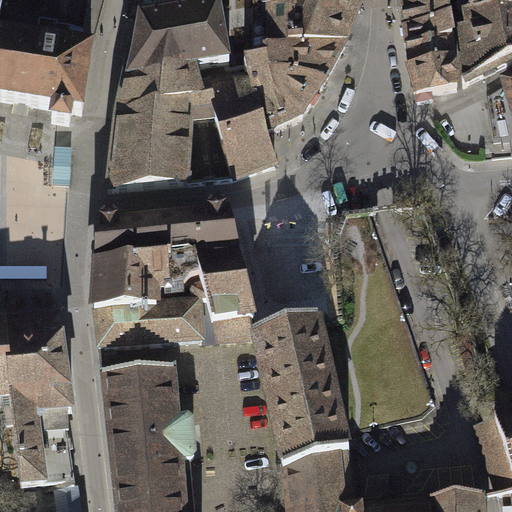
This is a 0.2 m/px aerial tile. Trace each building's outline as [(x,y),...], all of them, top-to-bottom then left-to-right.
[(4,0),(4,2),(0,27),(0,34),(85,48),(91,0),(4,0)] [(254,0),(253,56),(267,54),(269,11),(264,11),(265,0),(254,0)] [(265,0),(264,11),(269,11),(309,12),(314,0),(335,0),(361,11),(362,0),(265,0)] [(267,54),(345,51),(361,11),(335,0),(314,0),(309,12),(269,11),(267,54)] [(446,0),(398,0),(402,14),(448,6),(446,0)] [(511,0),(469,0),(471,15),(511,14),(511,0)] [(140,23),(129,79),(195,71),(230,66),(220,6),(141,20),(140,23)] [(448,6),(402,14),(404,32),(449,26),(448,6)] [(511,65),(511,14),(471,15),(456,18),(464,89),(511,65)] [(449,26),(404,32),(408,53),(453,46),(449,26)] [(0,34),(0,102),(51,112),(49,124),(73,128),(74,116),(84,118),(95,49),(85,48),(0,34)] [(453,46),(408,53),(411,74),(455,66),(453,46)] [(345,51),(267,54),(267,64),(270,77),(325,86),(345,51)] [(245,69),(247,80),(253,99),(258,97),(265,137),(303,121),(275,95),(270,77),(267,64),(245,69)] [(459,92),(455,66),(411,74),(419,106),(433,103),(432,96),(459,92)] [(109,191),(110,195),(188,188),(192,124),(216,121),(208,92),(199,93),(195,71),(129,79),(118,118),(114,154),(109,191)] [(325,86),(270,77),(275,95),(303,121),(325,86)] [(253,99),(247,80),(208,92),(216,121),(233,182),(277,170),(265,137),(258,97),(253,99)] [(511,84),(488,96),(495,158),(511,156),(511,84)] [(74,150),(55,149),(55,159),(55,164),(54,186),(71,187),(73,160),(74,150)] [(99,230),(97,268),(199,262),(239,257),(229,219),(225,219),(224,215),(221,212),(215,213),(212,216),(212,221),(117,229),(116,225),(113,221),(107,222),(104,225),(104,230),(99,230)] [(256,322),(239,257),(199,262),(202,277),(195,281),(198,291),(194,292),(193,300),(194,307),(209,307),(213,325),(251,320),(256,322)] [(97,268),(95,314),(158,309),(158,295),(183,292),(192,283),(195,281),(202,277),(199,262),(97,268)] [(194,307),(158,309),(95,314),(101,352),(256,341),(251,320),(213,325),(209,307),(194,307)] [(342,457),(351,455),(319,318),(255,334),(285,467),(342,457)] [(39,322),(5,327),(12,373),(8,374),(11,401),(72,395),(62,325),(61,319),(39,322)] [(5,327),(0,326),(0,405),(12,405),(11,401),(8,374),(12,373),(5,327)] [(174,374),(103,380),(116,511),(194,511),(192,471),(191,464),(195,461),(192,427),(188,423),(179,424),(174,374)] [(511,402),(508,392),(478,404),(486,424),(488,430),(496,426),(511,475),(511,402)] [(74,415),(72,395),(11,401),(12,405),(21,489),(57,485),(60,511),(80,511),(69,436),(65,414),(74,415)] [(486,424),(476,428),(498,496),(511,493),(511,475),(496,426),(488,430),(486,424)] [(285,467),(290,511),(329,511),(347,510),(345,484),(342,457),(285,467)] [(484,511),(483,499),(347,510),(329,511),(484,511)]
